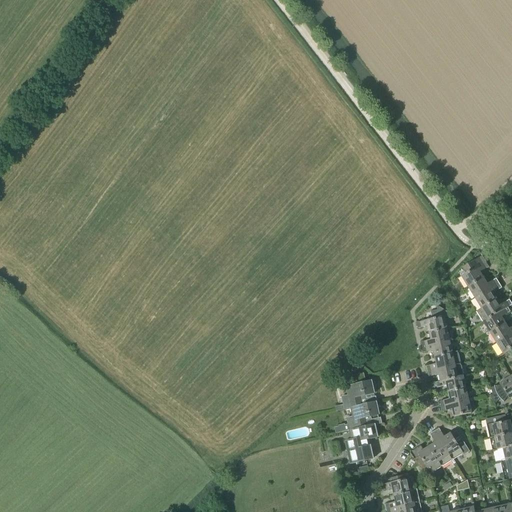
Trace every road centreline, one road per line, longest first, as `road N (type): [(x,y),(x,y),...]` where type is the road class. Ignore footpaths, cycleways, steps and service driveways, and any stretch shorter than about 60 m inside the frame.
road 1 (unclassified): [(511,237),(477,244),(455,233),(274,0)]
road 2 (residential): [(368,511),(369,487),(421,408),(415,385)]
